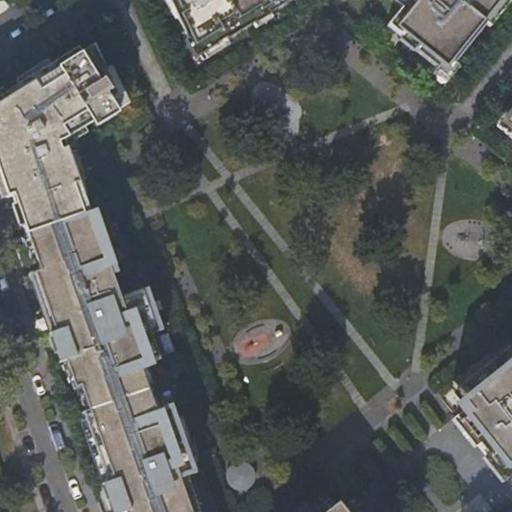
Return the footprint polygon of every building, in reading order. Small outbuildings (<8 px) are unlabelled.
[(169,0),(180,22),(180,21),(185,29),(184,30),(198,58),(220,48),(220,47),(227,42),(228,42),(296,0),(169,0)] [(403,0),(409,4),(389,29),(404,40),(406,38),(419,48),(415,53),(446,79),(509,0),(403,0)] [(80,50),(0,99),(0,166),(6,165),(11,182),(4,185),(8,200),(15,197),(28,237),(91,215),(65,143),(124,107),(96,48),(83,55),(80,50)] [(6,165),(0,166),(0,174),(4,185),(11,182),(6,165)] [(91,215),(28,237),(41,274),(36,276),(76,391),(81,389),(103,452),(98,454),(118,511),(191,511),(181,483),(192,479),(167,409),(157,413),(142,370),(161,363),(148,326),(154,323),(142,286),(119,293),(91,215)] [(511,350),(486,371),(456,395),(466,406),(454,416),(504,479),(511,472),(511,350)] [(356,511),(347,501),(335,510),(326,498),(312,509),(314,511),(356,511)]
